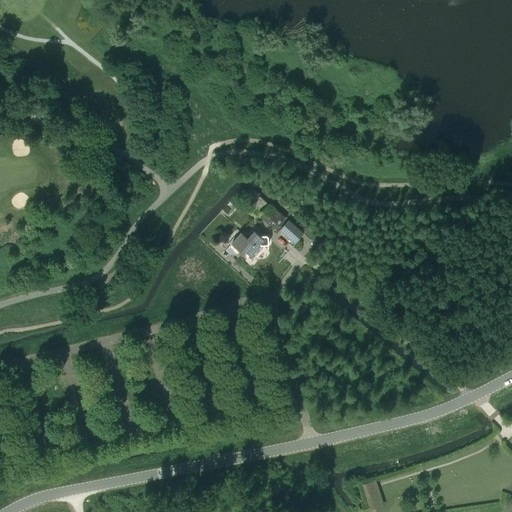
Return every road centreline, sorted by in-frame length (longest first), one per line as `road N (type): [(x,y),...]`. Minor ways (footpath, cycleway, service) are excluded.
road 1 (unknown): [(0,333),(135,295),(209,148),(221,143),(272,145),(358,183),(511,184)]
road 2 (tertiary): [(6,511),(54,493),(425,415),(511,375)]
